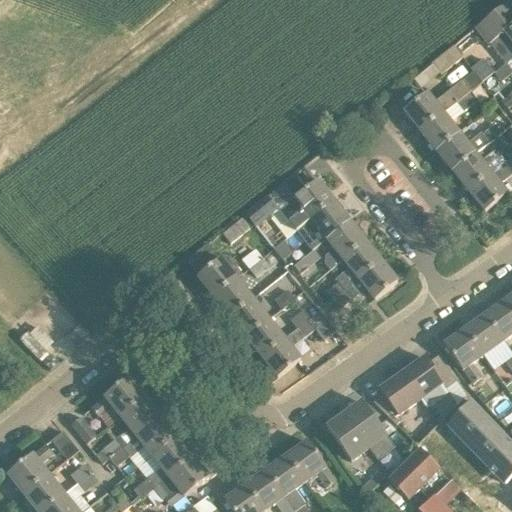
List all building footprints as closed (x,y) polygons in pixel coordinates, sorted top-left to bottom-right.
[(487,48),(489,47),(505,66),(511,60),(511,9),(508,4),(474,32),(487,48)] [(432,66),(440,75),(441,77),(462,59),(453,48),(432,66)] [(493,76),(482,62),(470,72),(472,74),(481,85),(493,76)] [(511,75),(505,66),(493,76),(500,85),(511,75)] [(420,135),(444,116),(443,116),(456,105),(456,106),(469,96),(471,94),(462,83),(434,104),(427,95),(403,114),(420,135)] [(508,111),(511,107),(511,95),(502,103),(508,111)] [(456,106),(463,115),(476,104),(469,96),(456,106)] [(459,136),(444,116),(420,135),(436,155),(459,136)] [(467,146),(459,136),(436,155),(452,174),(475,156),(476,156),(501,136),(494,127),(481,137),(480,136),(467,146)] [(452,174),(468,195),(511,159),(511,149),(510,147),(497,157),(494,153),(481,163),(476,156),(475,156),(452,174)] [(511,159),(468,195),(484,215),(507,196),(500,187),(511,176),(511,159)] [(294,233),(333,203),(317,183),(296,200),(285,185),(267,199),(245,217),(255,229),(269,218),(287,240),(294,233)] [(325,242),(349,223),(333,203),(294,233),(295,234),(296,234),(304,243),(317,232),(325,242)] [(250,231),(242,221),(222,236),(230,246),(250,231)] [(325,242),(333,252),(325,258),(324,266),(329,273),(342,262),(365,243),(349,223),(325,242)] [(275,236),(268,242),(275,250),(282,245),(275,236)] [(273,252),(282,263),(292,254),(283,243),(282,245),(275,250),(273,252)] [(381,264),(365,243),(342,262),(349,271),(335,282),(337,285),(325,295),(331,303),(381,264)] [(261,260),(255,252),(242,263),(248,271),(261,260)] [(269,270),(261,260),(248,271),(256,281),(269,270)] [(212,300),(236,280),(220,261),(197,280),(212,300)] [(307,271),(300,262),(293,268),(300,277),(307,271)] [(340,312),(365,292),(374,303),(398,284),(381,264),(331,303),(324,310),(336,325),(345,318),(340,312)] [(252,301),(236,280),(212,300),(228,320),(252,301)] [(287,292),(273,303),(281,313),(295,302),(287,292)] [(269,322),(252,301),(228,320),(245,341),(269,322)] [(484,318),(503,344),(511,337),(511,312),(505,303),(484,318)] [(289,323),(297,333),(311,322),(303,312),(289,323)] [(303,340),(314,332),(323,345),(336,335),(320,315),(311,322),(297,333),(303,340)] [(463,333),(482,359),(503,344),(484,318),(463,333)] [(285,342),(269,322),(245,341),(261,362),(285,342)] [(471,367),(482,359),(463,333),(442,348),(462,375),(463,374),(473,387),(481,381),(471,367)] [(44,352),(29,336),(28,335),(22,341),(40,361),(47,355),(44,352)] [(285,342),(261,362),(277,382),(301,362),(285,342)] [(445,392),(455,385),(438,360),(428,367),(424,361),(414,367),(411,366),(405,374),(401,377),(420,402),(441,387),(445,392)] [(420,402),(401,377),(398,379),(388,383),(388,386),(379,392),(383,399),(374,406),(395,427),(401,423),(398,418),(420,402)] [(91,411),(97,420),(107,431),(120,421),(145,400),(129,380),(102,401),(103,401),(91,411)] [(128,432),(101,453),(95,458),(102,467),(109,462),(161,420),(145,400),(120,421),(128,432)] [(387,439),(362,405),(344,418),(369,452),(387,439)] [(504,487),(511,478),(511,446),(470,405),(446,428),(461,442),(504,487)] [(511,415),(500,424),(504,429),(511,423),(511,415)] [(369,452),(344,418),(326,430),(351,465),(369,452)] [(86,448),(87,448),(97,440),(82,419),(70,428),(86,448)] [(129,461),(142,451),(151,461),(177,440),(161,420),(109,462),(116,470),(128,460),(129,461)] [(387,427),(381,431),(386,437),(392,433),(387,427)] [(67,464),(78,455),(79,454),(63,434),(51,444),(67,464)] [(177,440),(151,461),(160,472),(133,493),(140,502),(166,480),(193,459),(177,440)] [(307,444),(286,459),(305,485),(316,478),(326,491),(335,485),(326,472),(327,471),(307,444)] [(23,498),(49,477),(42,467),(54,458),(46,447),(34,457),(33,457),(7,478),(23,498)] [(405,501),(438,470),(427,459),(419,450),(386,481),(391,486),(405,501)] [(209,480),(193,459),(166,480),(175,491),(162,501),(169,510),(181,500),(183,501),(209,480)] [(265,474),(284,500),(292,511),(306,511),(304,508),(305,507),(295,492),(305,485),(286,459),(265,474)] [(73,491),(78,487),(90,477),(82,468),(69,478),(70,479),(58,488),(49,477),(23,498),(34,511),(46,511),(65,497),(73,491)] [(262,511),(266,511),(275,506),(278,511),(292,511),(284,500),(265,474),(245,488),(262,511)] [(78,487),(84,495),(96,485),(90,477),(78,487)] [(503,511),(496,507),(504,493),(479,477),(465,501),(481,511),(503,511)] [(367,497),(376,489),(370,482),(362,490),(367,497)] [(262,511),(245,488),(223,503),(229,511),(262,511)] [(76,511),(65,497),(46,511),(76,511)] [(216,511),(208,499),(192,510),(193,511),(216,511)] [(445,511),(443,510),(432,499),(419,511),(445,511)]
